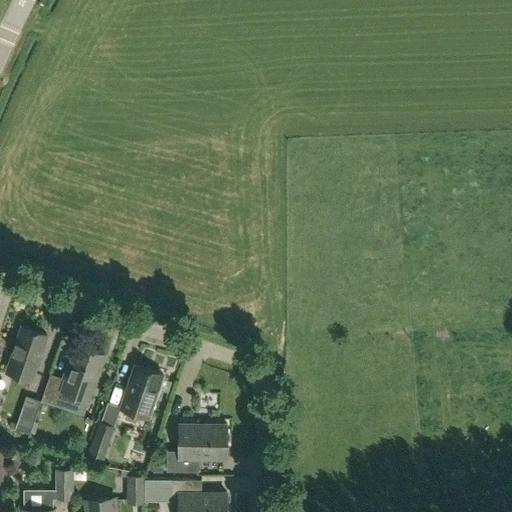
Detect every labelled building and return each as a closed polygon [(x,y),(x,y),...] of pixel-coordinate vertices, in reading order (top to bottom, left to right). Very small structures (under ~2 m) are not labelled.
[(8,369),(33,377),(47,335),(22,327),(8,369)] [(57,405),(62,391),(89,400),(105,354),(77,345),(66,378),(50,372),(41,399),(57,405)] [(149,417),(163,375),(135,365),(121,408),(149,417)] [(35,419),(20,413),(15,428),(30,434),(35,419)] [(102,463),(116,426),(98,420),(85,457),(102,463)] [(180,423),(179,449),(166,449),(166,471),(199,471),(199,458),(227,458),(227,424),(180,423)] [(242,483),(241,467),(221,468),(221,483),(242,483)] [(53,511),(54,509),(53,509),(53,498),(73,498),(74,468),(55,468),(55,475),(45,475),(45,488),(23,488),(23,509),(23,511),(53,511)] [(145,500),(145,477),(145,476),(139,476),(139,470),(121,468),(121,475),(127,475),(127,503),(145,503),(145,500)] [(226,511),(227,492),(202,492),(202,478),(180,478),(179,499),(179,511),(226,511)] [(117,511),(116,497),(85,500),(86,511),(117,511)]
